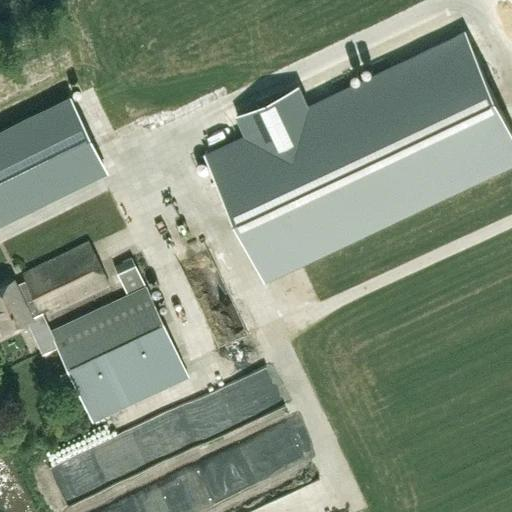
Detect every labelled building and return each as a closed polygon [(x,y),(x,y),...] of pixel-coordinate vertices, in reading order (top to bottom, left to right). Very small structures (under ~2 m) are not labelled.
[(246,135),(207,153),(265,276),(511,159),(511,127),(466,31),(309,105),(299,83),(236,113),(246,135)] [(0,220),(103,169),(68,96),(0,130),(0,220)] [(156,232),(194,218),(168,149),(130,163),(156,232)] [(129,230),(115,201),(86,215),(100,244),(129,230)] [(47,308),(48,311),(108,283),(88,241),(22,272),(25,279),(16,284),(12,277),(0,282),(0,325),(3,332),(32,318),(31,316),(47,308)] [(116,273),(110,276),(115,285),(121,282),(116,273)] [(144,281),(48,329),(52,337),(53,337),(56,344),(93,417),(188,369),(144,281)] [(52,337),(37,344),(40,351),(56,344),(53,337),(52,337)] [(91,456),(47,472),(58,501),(101,484),(91,456)] [(169,511),(162,494),(117,511),(169,511)]
